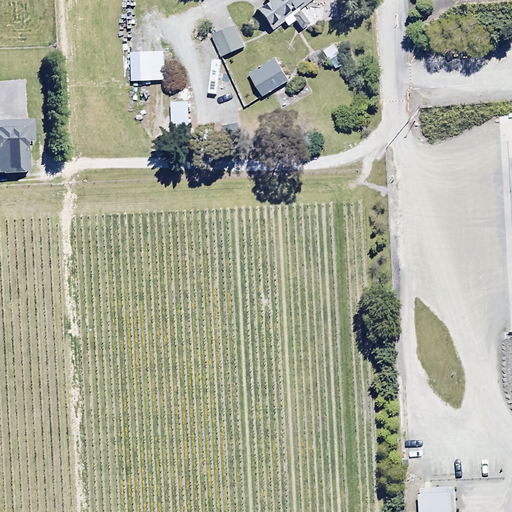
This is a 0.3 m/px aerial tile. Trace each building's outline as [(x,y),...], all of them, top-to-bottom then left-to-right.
[(298,10),(310,0),(263,0),(261,2),(263,4),(255,10),(272,31),(283,22),(286,26),(293,21),(301,31),(309,24),(298,10)] [(210,37),(220,58),(243,48),(233,26),(210,37)] [(131,50),(131,80),(164,80),(164,50),(131,50)] [(289,81),(273,58),(247,75),(263,99),(289,81)] [(188,101),(171,101),(171,133),(188,132),(188,101)] [(0,121),(0,173),(27,173),(27,144),(34,144),(34,120),(0,121)] [(453,511),(453,493),(417,494),(418,511),(453,511)]
